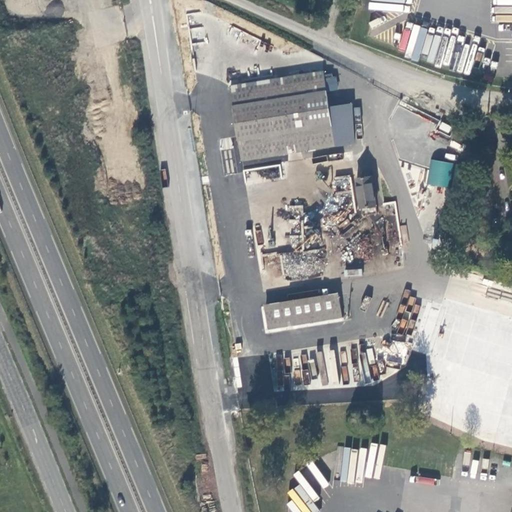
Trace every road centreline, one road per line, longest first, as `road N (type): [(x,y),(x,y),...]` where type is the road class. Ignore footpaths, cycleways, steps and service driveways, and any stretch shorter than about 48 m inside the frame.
road 1 (unclassified): [(149,0),(231,511)]
road 2 (trunk): [(163,511),(0,122)]
road 3 (trunk): [(0,191),(134,511)]
road 4 (unknown): [(192,270),(231,260),(234,199),(216,120),(202,109),(166,105)]
road 5 (tertiary): [(0,353),(63,511)]
